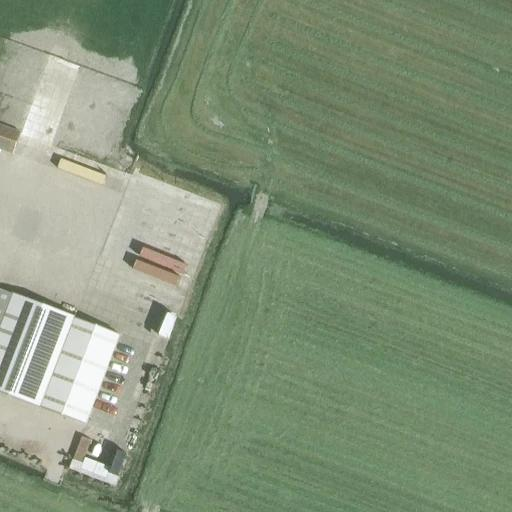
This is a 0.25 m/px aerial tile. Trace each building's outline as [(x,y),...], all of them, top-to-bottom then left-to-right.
[(0,125),(0,155),(1,156),(3,152),(14,157),(24,135),(0,125)] [(85,188),(88,178),(64,172),(61,182),(85,188)] [(93,183),(91,193),(114,199),(116,189),(93,183)] [(0,290),(0,393),(88,427),(122,336),(0,290)] [(76,460),(93,465),(100,443),(83,437),(76,460)]
